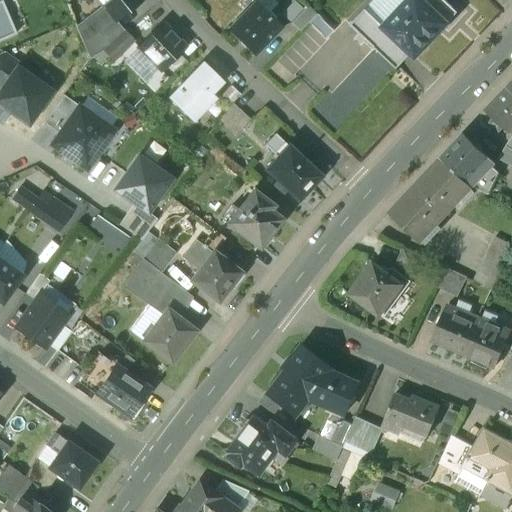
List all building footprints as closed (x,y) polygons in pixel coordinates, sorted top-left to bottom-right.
[(139,0),(97,0),(102,7),(113,20),(113,21),(114,22),(115,22),(140,1),(139,0)] [(421,0),(409,0),(384,28),(411,54),(415,58),(447,24),(421,0)] [(452,8),(443,0),(421,0),(447,24),(448,23),(443,19),(452,8)] [(0,41),(16,35),(2,1),(0,2),(0,41)] [(249,7),(244,12),(245,13),(229,30),(254,54),(279,29),(254,4),(250,8),(249,7)] [(102,7),(75,27),(89,59),(103,52),(123,32),(115,22),(114,22),(113,21),(113,20),(102,7)] [(307,7),(291,24),(299,32),(315,15),(307,7)] [(350,26),(369,43),(374,48),(397,69),(411,54),(384,28),(365,10),(350,26)] [(162,24),(137,48),(160,72),(185,48),(162,24)] [(123,32),(103,52),(113,62),(133,42),(123,32)] [(315,55),(299,73),(325,96),(313,109),(332,126),(336,123),(346,116),(351,110),(362,104),(368,97),(381,82),(372,74),(361,87),(358,84),(344,92),(333,73),(316,82),(325,72),(315,55)] [(0,57),(0,94),(0,95),(16,72),(20,67),(4,56),(0,57)] [(203,65),(170,99),(193,121),(214,100),(206,91),(215,77),(203,65)] [(0,94),(0,111),(27,131),(51,97),(16,72),(0,95),(0,94)] [(231,87),(215,103),(225,111),(232,104),(240,95),(231,87)] [(511,93),(507,88),(485,112),(502,128),(508,134),(511,129),(511,93)] [(62,96),(45,123),(59,132),(77,106),(62,96)] [(241,112),(232,104),(225,111),(216,121),(224,129),(241,112)] [(116,131),(77,106),(59,132),(50,146),(90,172),(116,131)] [(241,112),(224,129),(233,137),(249,120),(241,112)] [(502,128),(493,120),(489,124),(498,132),(502,128)] [(464,134),(441,159),(466,182),(486,162),(489,158),(464,134)] [(284,143),(273,154),(276,158),(287,146),(284,143)] [(319,177),(287,146),(276,158),(265,169),(285,189),(297,200),(299,198),(303,198),(308,193),(308,188),(319,177)] [(511,150),(505,146),(498,159),(511,166),(511,150)] [(135,204),(148,214),(172,181),(137,156),(114,190),(135,204)] [(441,159),(389,214),(419,242),(472,187),(470,186),(466,182),(441,159)] [(497,180),(483,173),(489,165),(486,162),(466,182),(470,186),(472,187),(489,196),(497,180)] [(285,189),(277,181),(274,185),(282,193),(285,189)] [(36,199),(19,188),(10,200),(27,212),(36,199)] [(272,207),(252,192),(238,211),(227,224),(259,249),(261,245),(264,248),(272,238),(269,235),(280,220),(269,211),(272,207)] [(46,206),(36,199),(27,212),(44,223),(52,211),(46,206)] [(71,214),(51,199),(46,206),(52,211),(44,223),(58,233),(71,214)] [(135,204),(119,226),(140,241),(156,219),(148,214),(135,204)] [(231,206),(221,219),(227,224),(238,211),(231,206)] [(201,244),(212,252),(223,238),(212,229),(201,244)] [(511,246),(495,237),(473,281),(495,291),(511,256),(511,246)] [(176,254),(157,239),(141,259),(160,274),(176,254)] [(200,268),(212,252),(201,244),(196,240),(184,256),(200,268)] [(423,257),(403,248),(397,261),(417,270),(423,257)] [(243,275),(212,252),(200,268),(190,281),(217,302),(229,287),(233,289),(243,275)] [(21,276),(0,261),(0,303),(1,304),(21,276)] [(382,271),(372,264),(350,294),(379,316),(406,280),(405,279),(393,270),(396,266),(395,265),(389,273),(382,271)] [(408,275),(396,266),(393,270),(405,279),(408,275)] [(446,268),(437,288),(457,298),(467,278),(446,268)] [(26,294),(36,301),(39,296),(49,283),(39,276),(26,294)] [(172,282),(152,307),(163,315),(167,310),(175,317),(190,297),(172,282)] [(43,349),(67,315),(39,296),(36,301),(15,330),(43,349)] [(469,315),(447,306),(432,340),(468,355),(480,325),(467,320),(469,315)] [(163,315),(143,341),(170,362),(194,331),(175,317),(167,310),(163,315)] [(510,332),(482,321),(480,325),(468,355),(495,368),(510,332)] [(302,346),(291,362),(287,359),(280,369),(283,372),(266,394),(266,395),(282,407),(296,418),(310,399),(331,372),(332,369),(302,346)] [(140,367),(125,356),(118,367),(133,378),(140,367)] [(118,367),(115,366),(95,394),(132,420),(142,405),(138,402),(147,389),(148,388),(133,378),(118,367)] [(157,380),(140,367),(133,378),(148,388),(147,389),(150,391),(157,380)] [(359,384),(331,372),(310,399),(345,415),(359,384)] [(282,407),(266,395),(266,394),(264,392),(256,403),(268,412),(276,416),(282,407)] [(411,402),(395,396),(383,427),(400,434),(403,426),(427,436),(438,409),(413,398),(411,402)] [(263,428),(250,418),(248,420),(244,421),(241,425),(241,430),(224,453),(226,454),(223,457),(225,458),(225,463),(230,466),(235,466),(237,467),(239,464),(254,475),(274,450),(281,455),(292,441),(272,426),(270,426),(268,425),(266,426),(263,428)] [(379,429),(356,419),(353,425),(346,443),(369,453),(379,429)] [(353,425),(341,420),(332,442),(344,447),(346,443),(353,425)] [(511,446),(484,431),(476,447),(468,460),(493,474),(489,482),(511,494),(511,446)] [(468,460),(476,447),(455,435),(439,464),(460,475),(464,468),(468,460)] [(49,448),(58,454),(66,443),(57,436),(49,448)] [(332,442),(320,436),(314,449),(338,460),(344,447),(332,442)] [(48,468),(58,475),(77,489),(95,463),(66,443),(58,454),(48,468)] [(351,450),(344,447),(338,460),(326,485),(333,488),(351,450)] [(48,468),(37,459),(24,477),(42,490),(46,493),(58,475),(48,468)] [(493,474),(468,460),(464,468),(489,482),(493,474)] [(506,508),(511,496),(511,494),(489,482),(464,468),(460,475),(457,482),(506,508)] [(29,499),(33,503),(42,490),(24,477),(5,501),(13,507),(18,500),(25,505),(29,499)] [(249,492),(222,481),(213,494),(235,511),(249,492)] [(213,494),(198,483),(181,507),(188,511),(234,511),(235,511),(213,494)] [(369,502),(389,510),(397,492),(377,484),(369,502)] [(165,496),(155,510),(157,511),(173,511),(178,505),(165,496)] [(20,511),(19,511),(46,511),(33,503),(29,499),(20,511)] [(25,505),(18,500),(13,507),(20,511),(25,505)]
